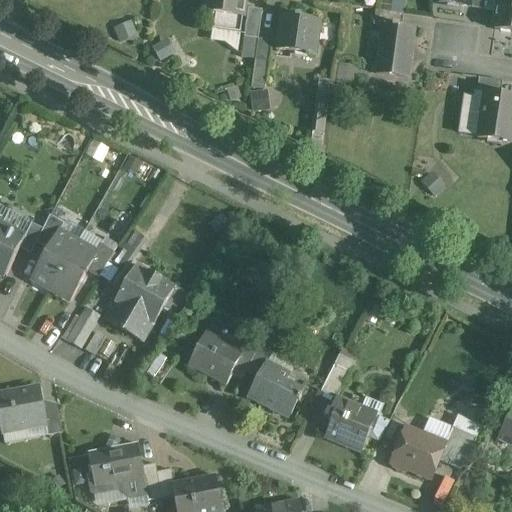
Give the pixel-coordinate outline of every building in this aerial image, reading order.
[(205,0),(204,13),(215,14),(213,30),(240,34),(244,0),(205,0)] [(404,1),(391,0),(384,0),(384,10),(404,12),(404,1)] [(437,0),(437,4),(469,8),(470,0),(437,0)] [(470,0),(469,8),(483,10),(484,0),(470,0)] [(484,0),(483,10),(496,12),(497,0),(484,0)] [(511,0),(497,0),(496,12),(493,31),(494,31),(511,33),(511,0)] [(244,38),(258,40),(261,14),(248,12),(244,38)] [(403,15),(375,12),(373,26),(381,27),(401,30),(403,15)] [(314,56),(314,53),(316,40),(311,39),(314,22),(301,20),(301,19),(282,16),(281,17),(276,51),(277,51),(314,56)] [(132,22),(129,23),(113,29),(118,44),(137,36),(132,22)] [(401,30),(381,27),(375,75),(408,80),(414,31),(401,30)] [(160,61),(175,55),(169,40),(154,47),(160,61)] [(258,40),(255,62),(268,64),(271,42),(258,40)] [(255,62),(251,85),(251,86),(251,89),(264,91),(268,64),(255,62)] [(500,96),(502,82),(478,79),(476,93),(484,95),(484,93),(500,96)] [(323,134),(327,104),(328,95),(318,93),(317,94),(317,95),(312,133),(323,134)] [(511,136),(511,97),(500,96),(484,93),(484,95),(477,139),(511,144),(511,136)] [(264,95),(262,95),(261,95),(251,96),(253,112),(266,110),(264,95)] [(49,251),(58,234),(63,224),(50,217),(43,231),(36,244),(49,251)] [(19,250),(30,255),(36,244),(43,231),(32,225),(25,239),(19,250)] [(0,231),(0,275),(4,278),(19,250),(25,239),(2,227),(0,231)] [(49,251),(33,281),(51,291),(76,243),(58,234),(49,251)] [(76,243),(51,291),(71,302),(86,272),(96,254),(76,243)] [(100,246),(96,254),(86,272),(99,279),(113,253),(100,246)] [(142,344),(145,341),(145,340),(175,289),(137,266),(136,268),(104,321),(104,322),(142,344)] [(99,318),(92,314),(86,310),(85,310),(67,342),(80,350),(81,349),(99,318)] [(241,353),(206,335),(189,368),(225,387),(231,377),(243,354),(241,353)] [(243,354),(231,377),(241,382),(245,374),(259,348),(247,342),(241,353),(243,354)] [(272,355),(259,348),(245,374),(257,381),(266,365),(267,365),(272,355)] [(266,365),(257,381),(248,398),(288,419),(306,386),(267,365),(266,365)] [(340,394),(342,390),(349,374),(334,367),(324,386),(339,394),(340,394)] [(46,425),(44,417),(40,391),(39,391),(0,398),(0,420),(2,433),(46,425)] [(374,417),(371,416),(370,415),(335,401),(327,423),(330,424),(325,439),(361,453),(369,433),(368,432),(374,417)] [(511,447),(511,409),(497,440),(511,447)] [(56,410),(52,410),(51,411),(44,412),(46,425),(46,427),(48,437),(60,435),(61,434),(57,410),(56,410)] [(438,463),(450,468),(459,472),(460,472),(476,441),(476,440),(452,430),(444,447),(444,448),(438,463)] [(394,469),(398,470),(405,473),(406,473),(411,471),(431,479),(444,448),(405,432),(403,436),(398,438),(393,449),(396,454),(392,464),(394,469)] [(95,487),(124,481),(125,481),(143,477),(136,446),(89,456),(95,487)] [(148,501),(151,501),(152,501),(161,499),(155,466),(142,469),(143,478),(143,479),(147,501),(148,501)] [(172,487),(173,486),(173,485),(170,472),(157,474),(161,497),(162,499),(174,496),(172,487)] [(172,487),(176,506),(176,511),(220,511),(215,479),(214,479),(172,487)]
